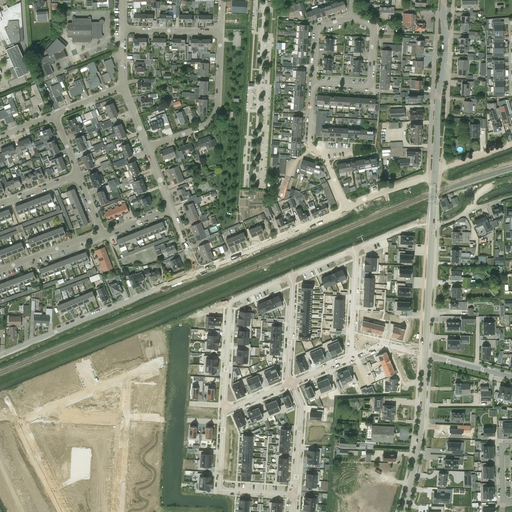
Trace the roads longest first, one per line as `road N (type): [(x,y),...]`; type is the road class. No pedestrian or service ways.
road 1 (residential): [(0,354),(197,272)]
road 2 (tertiary): [(435,172),(443,0)]
road 3 (residential): [(197,272),(345,207)]
road 4 (residential): [(147,148),(201,127),(215,113),(220,32)]
road 5 (tertiary): [(403,511),(424,355)]
road 6 (residential): [(57,404),(18,420),(62,511)]
road 7 (residential): [(310,85),(371,84),(374,27),(352,15)]
road 8 (residential): [(223,422),(220,488),(294,494)]
road 9 (tertiary): [(424,355),(432,224)]
